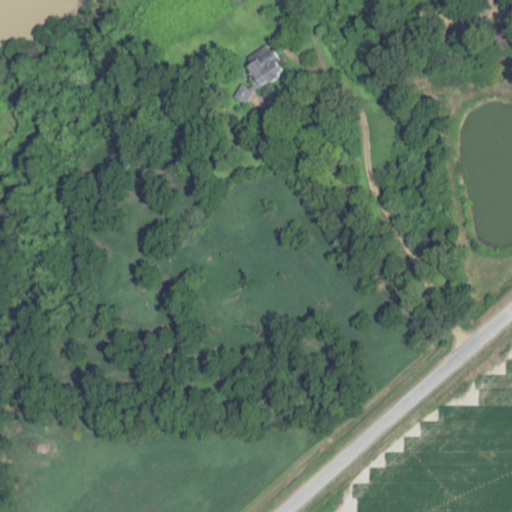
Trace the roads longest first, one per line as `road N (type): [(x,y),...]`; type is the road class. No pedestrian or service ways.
road 1 (track): [(470,339),(379,199),(361,153),(361,116),(346,103),(287,103),(251,89)]
road 2 (tertiary): [(271,511),(511,301)]
